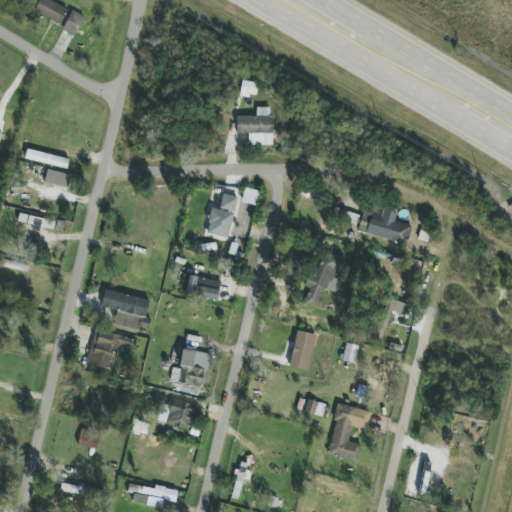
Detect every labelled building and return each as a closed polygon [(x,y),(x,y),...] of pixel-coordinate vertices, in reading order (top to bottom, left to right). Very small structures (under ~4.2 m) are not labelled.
[(39,0),(35,13),(61,23),(67,7),(46,0),(39,0)] [(63,32),(76,37),(84,16),(71,11),(63,32)] [(256,83),(241,82),(241,96),(255,97),(256,83)] [(272,145),(271,108),(256,108),(256,116),(236,117),(236,134),(248,134),(249,146),(272,145)] [(25,161),(67,167),(69,157),(26,152),(25,161)] [(70,174),(47,170),(44,184),(68,188),(70,174)] [(228,239),(238,197),(223,194),(219,210),(212,209),(206,234),(228,239)] [(412,226),(395,222),(397,212),(384,208),(382,216),(363,212),(358,233),(407,245),(412,226)] [(336,293),(347,257),(324,250),(316,276),(307,274),(304,287),(309,288),(305,303),(316,306),(321,289),(336,293)] [(217,301),(221,282),(182,274),(181,283),(187,285),(185,294),(217,301)] [(391,312),(405,315),(407,303),(386,299),(381,326),(388,328),(391,312)] [(135,341),(96,329),(86,362),(111,369),(118,345),(133,349),(135,341)] [(316,335),(297,331),(288,367),(307,372),(316,335)] [(354,364),(358,346),(346,344),(342,361),(354,364)] [(171,368),(170,384),(205,387),(208,353),(180,350),(179,369),(171,368)] [(161,411),(159,424),(191,430),(196,405),(172,400),(170,412),(161,411)] [(322,417),(326,406),(308,400),(305,412),(322,417)] [(357,462),(361,445),(348,442),(351,426),(367,429),(371,412),(338,405),(327,456),(357,462)] [(98,449),(100,432),(80,429),(78,447),(98,449)] [(95,496),(96,488),(61,485),(60,493),(95,496)] [(134,494),(133,504),(162,508),(165,488),(155,486),(155,489),(129,485),(128,493),(134,494)]
